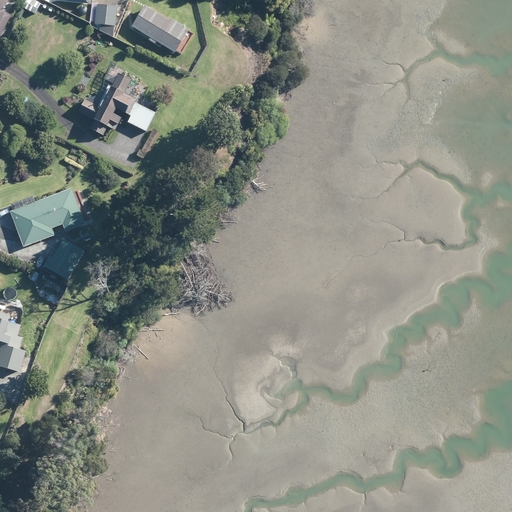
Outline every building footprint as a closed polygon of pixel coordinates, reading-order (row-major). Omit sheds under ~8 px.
[(117,8),(98,7),(96,25),(116,27),(117,8)] [(181,27),(177,24),(171,21),(170,22),(146,7),(133,28),(151,40),(155,42),(176,55),(190,32),(181,27)] [(127,93),(132,82),(119,75),(112,89),(113,90),(103,109),(93,104),(87,101),(80,114),(96,122),(91,130),(104,137),(108,128),(111,123),(119,127),(122,120),(115,117),(117,111),(127,116),(128,116),(132,118),(129,123),(146,132),(147,133),(156,115),(148,111),(136,105),(139,101),(129,96),(127,93)] [(86,223),(74,191),(72,188),(35,202),(11,211),(25,247),(55,235),(52,228),(63,223),(66,231),(83,224),(86,223)] [(85,250),(74,244),(64,238),(53,257),(51,256),(45,266),(68,279),(85,250)] [(0,366),(17,371),(23,351),(18,349),(21,338),(16,336),(19,325),(5,321),(7,314),(0,312),(0,366)]
